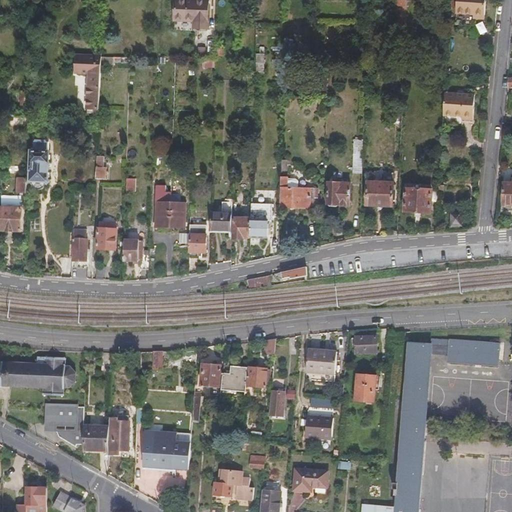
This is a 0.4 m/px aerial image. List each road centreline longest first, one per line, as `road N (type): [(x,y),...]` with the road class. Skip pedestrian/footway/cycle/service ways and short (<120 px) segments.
road 1 (residential): [(0,332),(126,342),(511,311)]
road 2 (residential): [(0,279),(144,289),(357,247),(480,238)]
road 3 (residential): [(506,0),(480,238)]
road 4 (tertiary): [(104,489),(0,427)]
